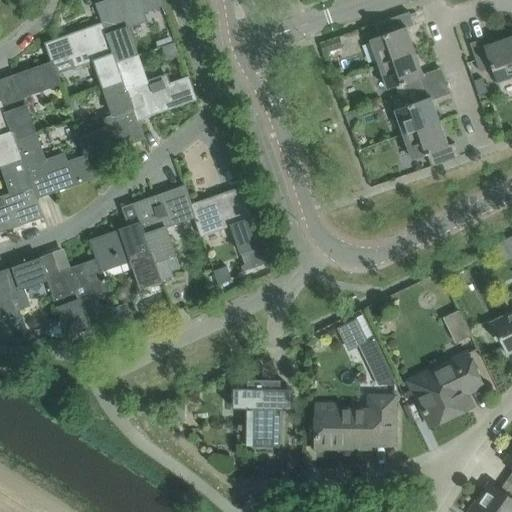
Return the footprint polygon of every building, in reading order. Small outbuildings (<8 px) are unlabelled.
[(144,12),(163,5),(160,0),(112,0),(98,5),(97,4),(96,4),(103,24),(117,62),(138,55),(128,27),(147,21),(144,12)] [(379,64),(415,52),(407,27),(414,25),(409,12),(374,24),(378,36),(370,39),(379,64)] [(124,80),(117,62),(103,24),(85,31),(84,29),(45,43),(52,62),(53,65),(71,59),(75,67),(93,60),(103,88),(124,80)] [(341,44),(338,37),(321,43),(324,53),(340,47),(341,44)] [(497,82),(511,76),(511,46),(509,37),(485,45),(483,38),(470,43),(480,71),(492,67),(497,82)] [(415,52),(379,64),(388,89),(395,86),(398,97),(423,88),(420,78),(424,76),(415,52)] [(196,99),(188,77),(169,84),(166,75),(147,82),(138,55),(117,62),(124,80),(138,120),(145,138),(138,118),(156,112),(157,113),(196,99)] [(60,84),(53,65),(52,62),(14,75),(15,77),(0,81),(0,98),(2,102),(15,141),(37,134),(24,97),(60,84)] [(144,139),(145,138),(138,120),(124,80),(103,88),(112,115),(103,118),(106,127),(78,137),(85,157),(87,159),(125,145),(125,144),(143,137),(144,139)] [(402,107),(395,109),(403,134),(404,135),(440,122),(440,121),(431,97),(427,98),(423,88),(398,97),(402,107)] [(22,159),(15,141),(2,102),(0,103),(0,164),(1,167),(22,159)] [(431,166),(460,156),(455,143),(448,145),(440,122),(404,135),(412,159),(427,154),(431,166)] [(64,154),(46,159),(37,134),(15,141),(22,159),(36,198),(36,196),(55,190),(55,191),(94,178),(87,159),(85,157),(67,164),(64,154)] [(225,153),(213,158),(220,173),(232,168),(225,153)] [(43,217),(36,198),(22,159),(1,167),(10,192),(1,195),(5,206),(0,207),(0,231),(24,223),(23,222),(42,215),(42,217),(43,217)] [(195,217),(191,204),(185,186),(154,197),(154,198),(136,205),(135,203),(134,204),(141,224),(155,262),(167,258),(174,255),(176,255),(175,254),(165,226),(195,217)] [(241,253),(262,245),(242,187),(241,187),(241,189),(222,195),(222,194),(191,204),(195,217),(201,236),(220,229),(231,225),(241,252),(240,252),(241,253)] [(162,281),(155,262),(141,224),(122,230),(122,229),(91,240),(97,259),(102,271),(131,260),(141,287),(140,287),(141,288),(161,281),(163,287),(164,286),(162,281)] [(22,288),(48,279),(40,258),(0,272),(0,326),(3,337),(26,329),(20,311),(30,308),(22,288)] [(102,271),(97,259),(67,270),(67,271),(49,278),(42,258),(40,258),(48,279),(68,335),(89,327),(88,326),(79,300),(109,290),(102,271)] [(167,258),(155,262),(162,281),(173,276),(171,271),(167,258)] [(511,294),(511,295),(511,296),(511,311),(488,324),(496,340),(499,338),(507,354),(511,351),(511,294)] [(471,337),(458,310),(443,317),(456,344),(471,337)] [(373,337),(358,345),(378,387),(379,386),(394,386),(397,385),(373,337)] [(482,385),(467,353),(409,381),(431,426),(472,406),(466,393),(482,385)] [(280,409),(281,390),(281,380),(247,379),(247,389),(247,408),(246,446),(280,446),(280,409)] [(247,408),(247,389),(233,389),(233,408),(247,408)] [(281,390),(280,409),(291,409),(291,390),(281,390)] [(363,444),(363,443),(396,444),(396,397),(372,397),(372,410),(337,410),(337,405),(316,404),(316,447),(359,447),(360,447),(361,447),(362,446),(362,445),(363,444)] [(477,499),(468,511),(511,511),(511,497),(500,489),(493,485),(481,502),(477,499)]
